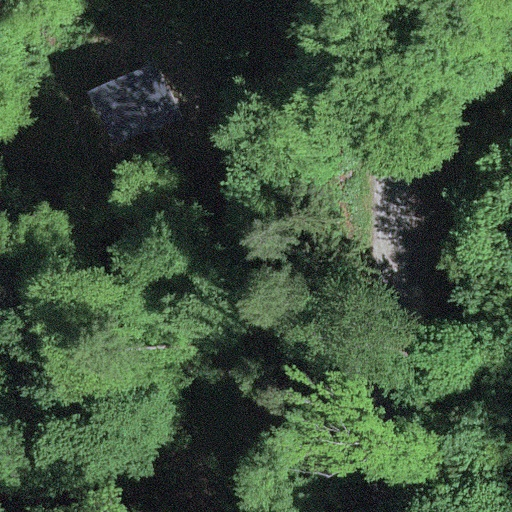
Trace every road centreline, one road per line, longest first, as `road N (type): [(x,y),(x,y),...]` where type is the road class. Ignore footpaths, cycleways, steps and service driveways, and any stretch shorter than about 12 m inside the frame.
road 1 (track): [(386,511),(390,0)]
road 2 (track): [(279,511),(264,449),(202,291),(88,81)]
